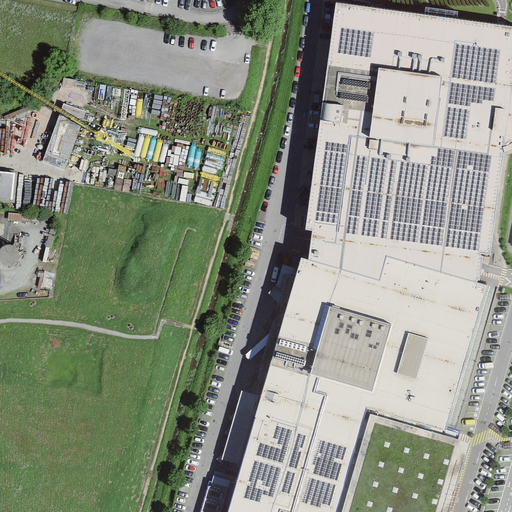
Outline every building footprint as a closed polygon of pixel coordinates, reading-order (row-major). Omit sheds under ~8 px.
[(342,0),(334,0),(304,226),(311,227),(480,250),(489,251),(502,152),(508,150),(511,147),(511,77),(511,76),(511,24),(500,23),(342,0)] [(85,112),(61,104),(40,163),(64,172),(85,112)] [(15,173),(0,171),(0,198),(12,200),(15,173)] [(480,250),(311,227),(307,256),(300,253),(259,394),(241,389),(220,458),(240,463),(225,511),(448,511),(468,442),(442,435),(487,282),(476,279),(476,277),(479,277),(481,252),(480,252),(480,250)] [(1,234),(0,253),(20,253),(20,234),(1,234)]
